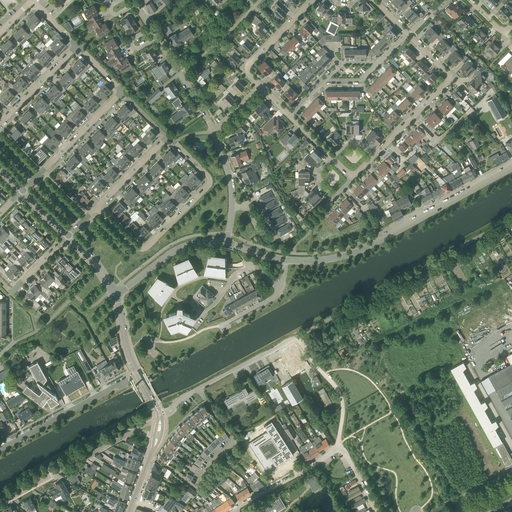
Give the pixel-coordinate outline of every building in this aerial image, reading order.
[(152,0),(145,4),(148,9),(155,4),(154,3),(158,1),(159,0),(152,0)] [(170,0),(159,0),(158,1),(154,3),(155,4),(148,9),(151,13),(161,6),(161,5),(160,4),(164,2),(166,4),(170,0)] [(281,18),(286,13),(280,7),(283,5),(278,0),(274,5),(277,8),(274,11),(276,13),(275,15),(278,17),(279,16),(281,18)] [(408,0),(405,2),(402,0),(401,0),(395,7),(397,9),(398,8),(400,10),(401,9),(403,11),(412,2),(410,0),(408,0)] [(363,5),(363,4),(362,4),(359,7),(358,6),(356,8),(359,12),(357,14),(361,17),(366,12),(367,14),(373,8),(366,2),(363,5)] [(405,17),(407,19),(415,12),(412,9),(415,4),(412,2),(403,11),(405,13),(404,14),(406,16),(405,17)] [(328,19),(332,14),(328,9),(329,8),(323,3),(319,7),(317,9),(322,14),(323,13),(328,19)] [(459,6),(458,5),(457,3),(454,6),(451,3),(445,9),(454,18),(462,10),(458,7),(459,6)] [(85,24),(87,27),(99,20),(96,14),(99,13),(94,5),(87,9),(86,8),(85,8),(84,9),(84,10),(84,11),(83,11),(88,19),(89,19),(90,21),(85,24)] [(504,6),(498,11),(506,18),(509,16),(511,15),(511,14),(511,13),(504,6)] [(338,25),(338,23),(345,23),(349,22),(349,25),(355,25),(355,15),(349,15),(345,15),(345,12),(338,12),(338,17),(333,17),(331,21),(330,21),(326,30),(334,34),(338,25)] [(415,12),(407,19),(409,21),(411,21),(412,23),(416,19),(417,21),(423,15),(421,12),(417,14),(415,12)] [(34,14),(30,18),(37,24),(41,20),(43,22),(45,20),(41,15),(38,17),(34,14)] [(136,23),(134,19),(133,20),(130,15),(123,19),(120,21),(122,25),(126,23),(129,28),(126,31),(128,34),(131,32),(132,32),(134,31),(135,32),(136,30),(138,28),(136,24),(136,23)] [(259,21),(260,20),(255,15),(249,21),(250,20),(251,21),(252,22),(254,22),(257,25),(255,27),(257,29),(255,31),(261,38),(266,33),(265,32),(268,30),(260,22),(259,21)] [(471,19),(470,18),(468,16),(466,18),(464,15),(458,21),(460,24),(459,25),(462,28),(464,26),(467,30),(471,26),(470,25),(474,22),(473,21),(472,19),(471,19)] [(28,28),(32,32),(35,30),(33,28),(37,24),(30,18),(26,22),(30,26),(28,28)] [(99,20),(87,27),(90,32),(95,29),(100,36),(110,30),(108,28),(109,27),(107,25),(106,25),(105,23),(102,24),(99,20)] [(175,29),(174,29),(181,25),(179,21),(172,25),(171,23),(166,27),(169,33),(175,29)] [(302,27),(309,33),(313,30),(316,33),(318,31),(320,32),(311,22),(309,25),(307,23),(302,27)] [(425,36),(427,38),(435,31),(431,27),(433,25),(430,22),(426,26),(429,29),(424,34),(426,36),(425,36)] [(383,30),(386,33),(393,40),(397,36),(392,31),(395,29),(390,24),(388,27),(387,26),(383,30)] [(22,26),(18,31),(24,37),(28,33),(30,35),(32,32),(28,28),(26,30),(22,26)] [(168,37),(171,41),(174,47),(182,42),(194,35),(189,27),(177,34),(176,32),(168,37)] [(307,36),(309,33),(302,27),(303,27),(298,31),(301,33),(298,35),(305,41),(308,38),(308,37),(307,36)] [(483,44),(488,39),(486,37),(486,36),(479,28),(472,35),(480,42),(481,41),(483,44)] [(27,40),(24,37),(18,31),(13,35),(17,38),(15,41),(19,45),(20,46),(27,40)] [(438,35),(435,31),(427,38),(429,40),(430,40),(431,42),(436,37),(438,39),(443,35),(441,32),(438,35)] [(393,40),(386,33),(384,36),(382,34),(381,35),(389,43),(392,39),(393,40)] [(53,41),(61,49),(66,45),(62,41),(64,39),(60,34),(53,41)] [(249,43),(252,40),(247,35),(242,39),(245,41),(241,45),(240,44),(237,48),(240,51),(244,48),(248,52),(249,50),(250,51),(252,49),(252,48),(253,47),(249,43)] [(306,43),(305,41),(298,35),(296,38),(294,36),(290,40),(296,46),(300,42),(303,45),(305,45),(306,43)] [(389,43),(381,35),(380,36),(381,38),(379,41),(385,47),(389,43)] [(445,37),(443,35),(438,39),(440,41),(436,46),(437,48),(439,50),(447,43),(443,39),(445,37)] [(113,38),(105,43),(102,45),(104,48),(106,47),(108,51),(110,53),(107,55),(110,60),(121,53),(117,48),(118,47),(116,43),(117,43),(114,39),(113,38)] [(9,39),(5,43),(14,52),(13,51),(19,45),(15,41),(13,43),(9,39)] [(292,50),(296,46),(290,40),(286,44),(292,50)] [(57,53),(61,49),(53,41),(47,47),(51,51),(54,49),(57,53)] [(379,41),(376,43),(374,42),(373,43),(375,45),(381,51),(385,47),(379,41)] [(493,56),(500,49),(492,42),(486,48),(493,56)] [(14,52),(5,43),(1,47),(5,51),(2,53),(7,58),(9,55),(10,56),(14,52)] [(447,43),(439,50),(441,52),(442,52),(443,54),(448,49),(450,51),(455,46),(453,44),(450,46),(447,43)] [(284,50),(281,52),(286,57),(292,50),(286,44),(281,48),(284,50)] [(341,45),(341,53),(341,54),(344,54),(344,58),(349,58),(349,49),(349,45),(341,45)] [(369,49),(369,55),(373,55),(375,53),(377,55),(381,51),(375,45),(371,49),(369,49)] [(46,46),(39,52),(49,62),(53,58),(49,54),(51,51),(47,47),(46,46)] [(455,46),(450,51),(452,53),(447,58),(449,59),(449,60),(451,62),(458,55),(455,51),(457,49),(455,46)] [(405,58),(412,51),(409,48),(408,47),(406,49),(404,47),(397,53),(399,55),(400,55),(402,53),(406,57),(405,58)] [(230,62),(231,61),(235,65),(240,59),(236,56),(239,53),(234,48),(229,52),(232,54),(227,59),(230,62)] [(317,53),(321,57),(327,63),(331,59),(329,58),(332,56),(324,48),(320,53),(318,51),(317,53)] [(145,60),(147,59),(152,66),(158,62),(155,58),(158,57),(153,49),(146,53),(145,51),(141,54),(145,60)] [(369,55),(369,49),(360,49),(360,58),(366,58),(366,55),(369,55)] [(410,65),(415,61),(413,59),(416,56),(415,55),(415,54),(412,51),(405,58),(409,62),(408,63),(410,65)] [(33,59),(39,64),(41,62),(45,66),(49,62),(39,52),(33,59)] [(124,59),(121,53),(110,60),(114,65),(116,64),(118,66),(117,67),(118,69),(120,69),(122,72),(124,70),(125,71),(126,71),(128,70),(129,69),(128,68),(132,65),(127,57),(126,58),(124,59)] [(461,60),(463,62),(467,57),(465,55),(462,58),(458,55),(451,62),(453,64),(455,65),(461,60)] [(324,67),(327,63),(321,57),(318,61),(324,67)] [(470,59),(467,57),(463,62),(465,64),(460,69),(462,70),(462,71),(464,73),(471,65),(467,62),(470,59)] [(311,62),(314,65),(320,71),(324,67),(318,61),(315,58),(311,62)] [(33,59),(27,65),(36,74),(40,70),(36,66),(39,64),(33,59)] [(91,66),(86,60),(84,63),(80,59),(76,63),(85,72),(91,66)] [(262,71),(268,65),(264,60),(258,67),(262,71)] [(419,70),(418,70),(425,64),(421,61),(420,60),(417,63),(415,61),(410,65),(413,68),(414,67),(418,71),(419,70)] [(157,64),(152,68),(162,85),(170,78),(167,75),(166,75),(165,73),(170,70),(165,62),(158,66),(157,65),(157,64)] [(75,71),(73,73),(77,78),(78,78),(85,72),(76,63),(71,67),(75,71)] [(421,76),(423,78),(427,74),(425,71),(428,68),(427,67),(428,67),(425,64),(418,70),(419,70),(423,74),(421,76)] [(472,80),(470,82),(474,87),(477,84),(478,83),(479,84),(481,84),(482,84),(484,83),(482,81),(486,78),(481,73),(487,66),(484,64),(480,68),(475,74),(477,76),(472,81),(472,80)] [(20,72),(21,73),(26,77),(28,75),(32,79),(36,74),(27,65),(20,72)] [(268,73),(270,76),(275,71),(268,65),(262,71),(266,75),(268,73)] [(316,75),(320,71),(314,65),(311,67),(309,65),(308,67),(316,75)] [(475,69),(471,65),(464,73),(466,75),(466,74),(468,76),(473,72),(475,74),(480,68),(478,66),(475,69)] [(214,67),(209,66),(208,66),(204,70),(196,78),(201,86),(206,82),(203,79),(214,67)] [(316,75),(308,67),(308,66),(304,70),(306,73),(312,79),(316,75)] [(389,67),(386,70),(392,76),(396,72),(391,66),(389,67)] [(273,78),(272,79),(271,80),(275,84),(283,76),(280,73),(280,72),(277,69),(275,71),(270,76),(273,78)] [(386,70),(385,71),(382,74),(388,80),(392,76),(386,70)] [(77,78),(73,73),(71,75),(67,72),(63,76),(69,82),(73,78),(75,80),(76,79),(77,78)] [(26,77),(21,73),(19,75),(18,74),(14,78),(17,81),(23,87),(27,83),(24,79),(26,77)] [(308,83),(312,79),(306,73),(302,76),(300,74),(298,76),(301,79),(304,83),(306,81),(308,83)] [(427,74),(423,78),(425,80),(426,79),(430,84),(437,78),(436,77),(437,77),(436,76),(436,75),(434,73),(434,74),(433,73),(430,76),(427,74)] [(381,75),(378,78),(384,84),(388,80),(382,74),(381,75)] [(235,82),(234,81),(226,88),(233,96),(238,92),(238,93),(244,87),(241,83),(242,82),(236,75),(233,78),(236,81),(235,82)] [(63,84),(60,86),(65,90),(71,84),(69,82),(63,76),(59,80),(63,84)] [(285,79),(283,76),(275,84),(279,88),(281,86),(283,89),(288,84),(290,82),(287,79),(285,79)] [(384,84),(378,78),(375,81),(374,82),(380,88),(384,84)] [(111,86),(106,80),(99,87),(107,94),(111,90),(109,88),(111,86)] [(7,83),(9,85),(13,90),(15,87),(19,91),(23,87),(17,81),(13,85),(11,83),(9,81),(7,83)] [(415,89),(421,96),(424,92),(425,91),(422,88),(424,86),(419,81),(417,84),(418,85),(414,89),(415,90),(415,89)] [(175,85),(174,86),(172,82),(165,88),(167,91),(166,92),(168,94),(169,94),(172,97),(179,92),(176,88),(177,88),(175,85)] [(370,86),(376,92),(380,88),(374,82),(371,85),(370,86)] [(474,87),(470,82),(468,85),(466,87),(471,91),(469,93),(474,98),(476,96),(479,92),(477,90),(480,87),(477,84),(474,87)] [(54,84),(50,88),(57,95),(59,98),(63,94),(63,93),(65,90),(60,86),(58,88),(54,84)] [(286,91),(285,92),(284,93),(288,97),(287,97),(288,97),(294,91),(294,90),(294,91),(288,84),(283,89),(286,91)] [(2,90),(1,91),(11,100),(15,96),(11,92),(13,90),(9,85),(6,87),(5,87),(4,86),(3,87),(2,87),(1,89),(2,90)] [(99,86),(92,92),(99,99),(101,96),(103,98),(107,94),(99,87),(99,86)] [(372,96),(376,92),(370,86),(367,89),(366,90),(372,96)] [(462,98),(466,94),(459,87),(457,89),(456,88),(454,91),(462,98)] [(57,95),(50,88),(46,93),(50,96),(48,99),(52,103),(54,101),(53,99),(57,95)] [(159,93),(161,91),(158,88),(147,99),(150,103),(160,93),(159,93)] [(225,95),(224,94),(216,102),(224,110),(228,105),(229,106),(235,100),(232,97),(233,96),(226,88),(224,91),(227,94),(225,95)] [(407,94),(411,98),(413,96),(416,99),(417,98),(418,99),(421,96),(415,89),(415,90),(411,94),(409,92),(407,94)] [(0,92),(0,102),(3,100),(6,104),(11,100),(1,91),(0,92)] [(294,91),(288,97),(292,101),(298,95),(294,91)] [(456,100),(454,102),(457,105),(458,106),(464,100),(462,98),(454,91),(452,93),(453,93),(451,95),(456,100)] [(96,101),(99,99),(92,92),(86,99),(88,101),(94,107),(98,103),(96,101)] [(401,101),(409,108),(412,105),(411,105),(412,104),(409,100),(411,98),(407,94),(405,96),(406,97),(401,101)] [(508,116),(504,107),(497,95),(487,101),(498,120),(505,116),(506,117),(508,116)] [(42,97),(37,101),(46,110),(47,110),(48,110),(49,110),(50,109),(51,108),(50,106),(52,103),(48,99),(45,101),(42,97)] [(181,109),(171,116),(176,123),(186,116),(193,111),(187,103),(182,106),(180,103),(182,102),(178,97),(170,104),(171,104),(172,103),(175,107),(179,104),(181,107),(180,108),(181,109)] [(313,101),(319,107),(324,103),(318,98),(317,99),(316,98),(313,101)] [(457,105),(454,102),(452,100),(450,103),(447,99),(445,101),(445,100),(442,103),(449,110),(453,106),(454,107),(457,105)] [(46,110),(37,101),(33,105),(37,109),(35,111),(39,116),(46,110)] [(88,101),(82,107),(86,111),(88,109),(90,111),(94,107),(88,101)] [(262,101),(254,109),(261,116),(262,116),(263,117),(268,121),(273,116),(268,112),(267,111),(269,109),(262,101)] [(313,101),(314,102),(313,103),(312,102),(309,105),(315,111),(319,107),(313,101)] [(409,108),(401,101),(397,105),(396,104),(394,106),(399,111),(401,109),(404,112),(405,111),(409,108)] [(445,114),(449,110),(442,103),(439,105),(440,106),(438,108),(442,111),(439,113),(444,118),(446,115),(445,114)] [(79,104),(73,111),(75,114),(81,120),(85,116),(84,114),(86,111),(82,107),(79,104)] [(125,104),(121,108),(129,117),(130,117),(136,111),(133,108),(129,104),(127,106),(125,104)] [(305,109),(311,116),(315,111),(309,105),(306,108),(307,109),(306,110),(305,109)] [(389,114),(396,121),(399,117),(400,116),(397,113),(399,111),(394,106),(392,109),(393,110),(389,114)] [(119,114),(116,117),(121,121),(123,118),(125,119),(126,119),(127,119),(129,117),(121,108),(117,112),(119,114)] [(311,116),(305,109),(302,112),(303,113),(301,114),(307,120),(311,116)] [(29,110),(25,114),(31,120),(33,123),(34,122),(35,123),(37,123),(38,122),(38,120),(37,119),(37,118),(39,116),(35,111),(33,114),(29,110)] [(77,124),(81,120),(75,114),(73,111),(66,117),(67,118),(73,124),(75,122),(77,124)] [(389,114),(387,112),(386,113),(385,113),(384,114),(384,115),(383,116),(384,117),(382,119),(386,124),(388,121),(391,124),(392,123),(393,124),(396,121),(389,114)] [(429,116),(438,124),(442,120),(443,121),(445,119),(444,118),(439,113),(437,115),(434,112),(432,113),(429,116)] [(24,122),(22,124),(27,129),(29,126),(27,124),(31,120),(25,114),(21,118),(24,122)] [(437,124),(438,124),(429,116),(427,118),(427,119),(425,120),(426,121),(426,120),(429,124),(427,126),(433,132),(436,130),(433,127),(436,123),(437,124)] [(112,117),(108,121),(117,129),(123,123),(121,121),(116,117),(114,119),(112,117)] [(60,124),(63,126),(69,132),(73,128),(71,127),(73,124),(67,118),(65,120),(64,120),(60,124)] [(281,120),(280,121),(279,122),(277,121),(278,121),(277,120),(276,121),(273,118),(262,130),(267,135),(274,129),(279,134),(286,127),(284,125),(283,124),(284,123),(281,120)] [(117,129),(108,121),(104,125),(106,127),(104,129),(110,136),(117,129)] [(54,130),(60,137),(63,135),(65,136),(69,132),(63,126),(60,124),(54,130)] [(346,124),(346,133),(350,133),(350,135),(354,135),(354,133),(358,133),(358,124),(354,124),(354,125),(350,125),(350,124),(346,124)] [(12,132),(10,134),(23,146),(26,142),(20,136),(25,131),(20,126),(18,128),(14,125),(10,129),(12,132)] [(154,134),(157,131),(150,125),(143,132),(146,134),(152,140),(156,135),(154,134)] [(244,141),(243,141),(245,140),(246,139),(244,134),(243,133),(240,134),(239,133),(242,130),(244,133),(247,129),(242,125),(239,128),(236,132),(237,135),(229,138),(232,146),(237,144),(237,145),(240,144),(240,143),(244,141)] [(418,127),(414,131),(421,138),(423,136),(424,137),(428,133),(421,126),(419,128),(418,127)] [(99,130),(95,134),(101,140),(105,136),(107,139),(110,136),(104,129),(101,132),(99,130)] [(52,137),(50,139),(56,145),(60,141),(58,139),(60,137),(54,130),(50,135),(52,137)] [(339,140),(339,139),(338,139),(341,135),(336,130),(333,133),(327,138),(327,139),(330,142),(331,142),(334,145),(339,140)] [(372,144),(373,142),(376,145),(383,138),(379,135),(379,136),(373,130),(372,131),(371,131),(369,132),(370,133),(366,137),(372,144)] [(414,131),(409,136),(416,143),(419,146),(422,144),(419,141),(421,138),(414,131)] [(294,133),(292,134),(290,136),(287,133),(280,140),(284,143),(285,141),(287,143),(288,142),(291,142),(294,146),(297,143),(296,142),(299,139),(294,133)] [(101,140),(95,134),(91,138),(93,140),(91,142),(98,149),(103,145),(103,144),(104,142),(101,140)] [(148,144),(152,140),(146,134),(142,138),(140,135),(138,138),(140,140),(144,144),(146,142),(148,144)] [(411,146),(413,148),(415,150),(417,148),(414,145),(416,143),(409,136),(405,140),(411,146)] [(41,144),(43,145),(45,148),(48,150),(47,150),(48,150),(50,147),(52,149),(56,145),(50,139),(48,137),(41,144)] [(474,149),(479,146),(475,138),(469,142),(474,149)] [(140,140),(133,147),(139,152),(143,148),(142,146),(144,144),(140,140)] [(304,149),(309,143),(308,142),(306,140),(300,145),(304,149)] [(411,146),(405,140),(398,147),(402,152),(407,147),(409,149),(411,146)] [(34,150),(33,150),(30,147),(31,146),(29,141),(25,145),(26,146),(23,148),(25,150),(26,149),(39,162),(43,158),(45,156),(47,153),(43,150),(45,148),(43,145),(41,148),(41,147),(38,149),(37,148),(34,150)] [(87,142),(83,147),(92,155),(98,149),(91,142),(89,144),(87,142)] [(139,152),(133,147),(130,143),(125,148),(126,149),(125,151),(131,157),(133,154),(135,156),(139,152)] [(85,162),(92,155),(83,147),(79,151),(81,152),(78,155),(85,162)] [(308,153),(318,163),(320,160),(321,158),(317,154),(319,152),(315,148),(309,154),(308,153)] [(166,154),(174,161),(175,162),(181,156),(174,149),(172,151),(170,150),(166,154)] [(231,156),(234,166),(242,163),(242,162),(250,160),(246,150),(239,153),(231,156)] [(131,157),(125,151),(118,157),(126,165),(131,161),(129,159),(131,157)] [(496,166),(509,159),(506,152),(499,156),(497,153),(491,156),(493,160),(496,166)] [(318,163),(308,153),(300,160),(299,159),(297,163),(305,166),(306,163),(308,161),(312,165),(314,163),(314,164),(317,162),(318,163)] [(164,160),(162,162),(168,168),(170,166),(170,165),(174,161),(166,154),(162,158),(164,160)] [(391,154),(384,161),(392,170),(395,167),(390,163),(395,159),(391,154)] [(74,155),(70,159),(76,165),(80,161),(83,164),(85,162),(78,155),(76,157),(74,155)] [(123,169),(126,165),(118,157),(113,162),(114,163),(113,164),(118,169),(121,167),(123,169)] [(70,172),(76,165),(70,159),(66,163),(68,165),(65,167),(70,172)] [(394,171),(395,172),(399,168),(397,166),(395,167),(392,170),(384,161),(379,165),(386,172),(389,170),(392,173),(394,171)] [(168,168),(162,162),(159,164),(157,162),(153,166),(161,174),(160,172),(163,168),(166,171),(168,168)] [(455,179),(456,178),(460,185),(463,184),(459,176),(460,176),(458,173),(460,172),(460,168),(460,167),(458,164),(457,165),(456,163),(455,163),(454,162),(450,165),(454,171),(457,170),(458,171),(455,173),(453,175),(455,179)] [(113,164),(112,163),(110,165),(110,166),(109,166),(106,169),(108,172),(114,178),(118,174),(116,172),(118,169),(113,164)] [(255,163),(247,166),(248,170),(242,173),(244,179),(243,179),(245,182),(246,182),(246,183),(250,181),(251,183),(257,180),(253,171),(258,168),(255,163)] [(297,167),(297,178),(310,178),(310,172),(309,172),(303,172),(303,169),(305,166),(297,163),(296,166),(297,167)] [(386,172),(379,165),(375,170),(376,171),(374,173),(379,178),(381,180),(382,181),(384,179),(383,178),(385,176),(384,175),(386,172)] [(149,175),(153,179),(156,181),(159,178),(158,177),(161,174),(153,166),(149,170),(151,172),(149,175)] [(475,177),(477,176),(473,168),(471,170),(469,166),(464,169),(465,173),(469,180),(475,177)] [(62,170),(61,169),(53,176),(59,182),(57,183),(57,184),(60,187),(68,180),(73,175),(70,172),(65,167),(62,170)] [(405,171),(403,169),(396,175),(399,178),(405,171)] [(192,172),(188,176),(197,185),(201,181),(198,177),(200,175),(195,170),(193,173),(192,172)] [(110,182),(114,178),(108,172),(104,176),(102,173),(99,176),(106,182),(108,180),(110,182)] [(459,176),(463,184),(469,180),(465,173),(462,175),(460,172),(458,173),(460,176),(459,176)] [(182,182),(188,176),(185,173),(179,179),(182,182)] [(453,189),(460,185),(456,178),(455,179),(453,175),(452,173),(448,175),(452,180),(449,182),(452,188),(453,189)] [(381,180),(379,178),(377,180),(371,174),(366,178),(374,185),(376,183),(377,184),(381,180)] [(92,182),(101,190),(105,186),(103,185),(106,182),(99,176),(99,175),(97,177),(96,177),(95,178),(95,179),(92,182)] [(153,179),(149,175),(147,177),(145,175),(141,179),(147,185),(153,179)] [(193,189),(197,185),(188,176),(185,179),(185,180),(183,183),(187,188),(190,185),(193,189)] [(441,186),(445,193),(452,189),(452,190),(452,189),(448,185),(440,177),(438,179),(440,181),(442,184),(443,185),(441,186)] [(310,178),(297,178),(297,188),(296,189),(297,192),(305,189),(303,186),(303,184),(309,184),(309,181),(310,181),(310,178)] [(366,178),(362,183),(372,193),(374,191),(371,188),(374,185),(366,178)] [(139,185),(136,187),(140,191),(147,185),(141,179),(137,183),(139,185)] [(437,188),(435,189),(439,196),(440,195),(441,196),(442,195),(442,194),(444,193),(445,193),(441,186),(438,181),(436,179),(434,180),(437,188)] [(97,194),(101,190),(92,182),(88,186),(89,186),(86,188),(88,190),(92,194),(93,195),(95,193),(97,194)] [(185,190),(187,188),(183,183),(180,185),(179,185),(175,188),(176,189),(185,197),(189,193),(185,190)] [(362,183),(358,187),(365,194),(367,192),(371,196),(373,194),(372,193),(362,183)] [(427,186),(434,199),(436,197),(437,198),(438,197),(438,196),(439,196),(435,189),(433,190),(430,185),(427,186)] [(424,188),(424,189),(421,191),(424,195),(426,199),(428,198),(430,202),(434,199),(427,186),(424,188)] [(132,188),(128,192),(137,200),(141,196),(140,196),(142,193),(140,191),(136,187),(134,190),(132,188)] [(363,196),(365,194),(358,187),(353,192),(354,192),(352,194),(359,202),(364,197),(363,196)] [(185,197),(176,189),(170,196),(175,200),(177,198),(180,202),(185,197)] [(300,195),(308,202),(318,192),(317,193),(314,191),(314,192),(312,190),(308,194),(306,192),(305,189),(297,192),(299,196),(300,195)] [(418,194),(424,205),(430,202),(428,198),(426,199),(424,195),(421,191),(420,189),(416,191),(417,194),(418,194)] [(89,198),(92,194),(88,190),(84,193),(82,191),(80,193),(79,192),(74,197),(84,207),(88,203),(87,202),(90,199),(89,198)] [(262,205),(275,198),(271,191),(258,198),(262,205)] [(137,200),(128,192),(124,196),(126,198),(123,200),(130,207),(137,200)] [(320,195),(318,192),(308,202),(309,201),(313,205),(311,207),(313,209),(319,203),(317,202),(321,197),(319,196),(320,195)] [(401,198),(395,201),(396,203),(400,210),(411,204),(407,195),(405,193),(400,196),(401,198)] [(281,199),(278,195),(275,197),(274,197),(276,201),(278,200),(280,205),(283,203),(281,199)] [(164,202),(165,204),(172,210),(176,206),(172,203),(175,200),(170,196),(164,202)] [(346,198),(342,203),(349,210),(351,208),(352,209),(357,204),(349,197),(347,199),(346,198)] [(279,206),(275,199),(262,206),(266,213),(279,206)] [(394,221),(403,216),(400,210),(396,203),(395,201),(395,200),(391,201),(394,206),(388,209),(394,221)] [(114,212),(124,222),(125,221),(126,221),(129,218),(122,211),(126,207),(119,201),(111,208),(115,212),(114,212)] [(168,214),(172,210),(165,204),(162,208),(157,203),(154,205),(157,208),(162,213),(164,211),(168,214)] [(342,203),(338,207),(348,217),(350,215),(347,212),(349,210),(342,203)] [(371,209),(373,213),(379,210),(376,205),(375,205),(371,209)] [(338,207),(333,212),(340,219),(343,216),(346,219),(348,217),(338,207)] [(157,208),(155,211),(154,210),(150,214),(159,223),(163,219),(160,215),(162,213),(157,208)] [(282,214),(279,208),(267,214),(270,220),(282,214)] [(18,227),(21,224),(24,220),(22,218),(22,217),(21,216),(24,214),(20,209),(19,210),(16,213),(13,216),(16,218),(13,221),(18,227)] [(130,219),(127,222),(129,224),(132,221),(133,220),(134,221),(139,216),(137,214),(135,212),(130,216),(131,218),(130,219)] [(338,221),(340,219),(333,212),(329,216),(329,217),(327,219),(335,226),(339,222),(338,221)] [(159,223),(150,214),(146,218),(147,219),(144,221),(149,226),(151,223),(155,227),(159,223)] [(271,222),(275,229),(289,222),(285,215),(271,222)] [(24,220),(21,224),(24,227),(23,229),(27,233),(32,228),(30,226),(30,225),(29,224),(32,221),(27,217),(24,220)] [(130,226),(129,227),(139,237),(139,236),(142,240),(150,232),(143,225),(140,229),(133,222),(130,225),(130,226)] [(277,230),(281,237),(293,230),(290,223),(277,230)] [(297,234),(295,231),(298,230),(295,225),(292,226),(295,231),(290,234),(291,237),(297,234)] [(0,233),(7,240),(10,237),(14,241),(17,237),(8,228),(6,230),(2,227),(0,229),(0,233)] [(34,242),(35,241),(40,236),(43,233),(39,229),(36,231),(35,230),(35,231),(32,228),(27,233),(31,237),(31,238),(34,242)] [(39,245),(41,244),(44,247),(51,241),(47,236),(44,239),(43,238),(42,238),(40,236),(35,241),(39,245)] [(22,255),(29,262),(33,258),(30,254),(32,252),(23,243),(19,247),(25,252),(22,255)] [(25,267),(29,262),(22,255),(19,258),(13,253),(10,256),(19,265),(21,263),(25,267)] [(62,268),(65,271),(70,266),(67,263),(68,263),(67,262),(69,259),(65,255),(62,258),(60,255),(56,259),(61,264),(59,266),(61,269),(62,268)] [(17,267),(19,265),(10,256),(7,259),(12,265),(9,268),(16,275),(21,271),(17,267)] [(221,258),(212,257),(207,256),(190,258),(185,260),(177,264),(172,266),(159,276),(156,281),(155,282),(152,286),(151,288),(149,290),(155,296),(158,298),(161,300),(164,296),(166,297),(168,294),(171,295),(176,311),(173,312),(169,314),(169,313),(165,314),(166,317),(168,321),(168,322),(168,323),(179,319),(189,323),(190,322),(191,318),(192,318),(193,316),(190,314),(187,313),(183,312),(183,310),(181,310),(181,307),(178,307),(177,309),(172,294),(169,292),(168,291),(171,287),(180,280),(185,278),(185,280),(191,277),(190,275),(195,274),(206,272),(211,272),(211,274),(217,275),(218,273),(223,274),(224,266),(224,258),(221,258)] [(1,265),(0,265),(0,271),(6,278),(9,276),(12,279),(16,275),(9,268),(6,271),(1,265)] [(70,266),(65,271),(69,275),(71,273),(74,277),(76,275),(77,276),(80,273),(79,272),(81,270),(76,266),(74,269),(73,268),(72,268),(70,266)] [(62,283),(55,275),(53,274),(51,276),(48,272),(43,277),(50,284),(53,286),(56,283),(59,286),(62,283)] [(247,276),(244,277),(249,286),(249,288),(249,287),(256,299),(261,296),(257,288),(254,290),(247,276)] [(47,287),(50,284),(43,277),(39,281),(42,284),(40,286),(50,296),(53,292),(47,287)] [(46,299),(50,296),(40,286),(38,288),(35,285),(31,289),(40,299),(43,296),(46,299)] [(197,301),(205,307),(207,304),(214,296),(207,289),(202,285),(196,293),(196,294),(197,295),(197,294),(200,297),(197,301)] [(249,286),(246,288),(249,293),(246,294),(250,302),(256,299),(249,287),(249,288),(249,286)] [(30,297),(28,299),(37,308),(40,305),(37,302),(40,299),(31,289),(26,294),(30,297)] [(239,293),(245,305),(250,302),(246,294),(244,296),(241,290),(238,292),(239,293)] [(235,300),(239,308),(245,305),(239,293),(238,292),(234,294),(237,300),(235,300)] [(230,303),(234,311),(239,308),(235,300),(237,300),(234,294),(231,296),(231,297),(230,298),(232,302),(230,303)] [(231,296),(229,297),(225,305),(225,306),(226,308),(223,310),(222,312),(223,315),(226,315),(234,311),(230,303),(232,302),(230,298),(231,297),(231,296)] [(116,336),(108,340),(109,343),(113,340),(115,344),(118,342),(116,336)] [(286,354),(280,358),(287,371),(293,367),(293,366),(295,365),(296,366),(305,360),(302,355),(301,356),(296,348),(289,352),(289,353),(287,355),(286,354)] [(108,364),(112,372),(119,368),(122,366),(118,359),(116,355),(113,357),(115,360),(115,361),(114,360),(108,364)] [(92,369),(86,359),(81,362),(87,372),(92,369)] [(108,364),(106,360),(101,362),(101,363),(96,365),(98,369),(99,371),(98,373),(99,375),(102,376),(102,377),(106,375),(112,372),(108,364)] [(47,378),(45,374),(37,361),(29,366),(40,387),(43,389),(39,394),(27,385),(23,389),(25,390),(24,391),(23,390),(39,403),(43,406),(47,400),(51,406),(59,401),(53,396),(53,395),(58,398),(55,393),(54,393),(49,390),(51,387),(50,387),(49,387),(50,386),(47,384),(45,387),(42,384),(47,378)] [(451,369),(462,388),(470,384),(463,370),(466,367),(464,362),(451,369)] [(511,363),(511,364),(488,376),(511,419),(511,363)] [(269,364),(261,369),(262,371),(257,374),(254,375),(259,383),(274,374),(269,364)] [(66,388),(69,393),(70,394),(73,392),(72,391),(72,390),(76,388),(84,383),(85,384),(77,370),(76,371),(73,365),(66,369),(65,370),(68,376),(59,381),(58,381),(62,388),(66,395),(63,389),(66,388)] [(0,372),(0,377),(4,380),(8,374),(3,371),(0,372)] [(27,372),(21,379),(22,379),(25,382),(24,383),(31,373),(30,374),(27,372)] [(317,386),(319,384),(321,383),(316,375),(315,376),(313,377),(314,377),(312,378),(317,386)] [(279,385),(288,404),(301,398),(292,379),(279,385)] [(474,381),(470,384),(462,388),(472,408),(481,403),(474,390),(477,387),(474,381)] [(239,392),(225,399),(229,407),(233,405),(234,405),(235,405),(235,404),(243,400),(245,403),(250,400),(258,396),(254,389),(248,392),(245,387),(238,391),(239,392)] [(323,387),(317,391),(326,407),(332,403),(323,387)] [(6,401),(9,407),(26,398),(20,394),(6,401)] [(481,403),(472,408),(483,427),(492,422),(485,409),(488,405),(485,401),(481,403)] [(18,411),(14,413),(15,415),(17,419),(21,417),(23,422),(28,419),(27,418),(33,415),(29,407),(27,403),(23,406),(24,408),(22,409),(21,408),(17,410),(18,411)] [(199,408),(206,417),(207,418),(211,415),(204,404),(203,404),(204,405),(203,406),(202,405),(199,408)] [(197,409),(194,412),(204,423),(208,420),(207,418),(206,417),(199,408),(199,409),(198,410),(197,409)] [(6,409),(0,412),(0,415),(3,421),(10,417),(6,409)] [(193,414),(193,413),(192,413),(192,412),(189,415),(190,415),(190,416),(197,424),(200,427),(204,423),(194,412),(195,413),(193,414)] [(188,417),(185,420),(193,428),(197,424),(190,416),(190,417),(189,418),(188,417)] [(184,421),(181,424),(189,432),(189,431),(192,434),(196,431),(193,428),(185,420),(186,421),(185,422),(184,421)] [(249,443),(249,444),(266,470),(271,467),(271,466),(271,465),(270,463),(273,462),(274,464),(275,465),(276,465),(277,465),(293,454),(271,420),(264,425),(268,432),(267,432),(266,431),(250,442),(249,442),(249,443)] [(492,422),(483,427),(493,446),(502,441),(495,428),(498,425),(496,420),(492,422)] [(189,432),(181,424),(182,425),(181,426),(180,425),(180,426),(179,425),(176,428),(185,436),(187,438),(191,434),(189,432)] [(290,426),(285,428),(292,438),(296,436),(290,426)] [(175,433),(174,434),(182,440),(185,436),(176,428),(174,431),(175,432),(174,432),(175,433)] [(308,438),(302,430),(298,432),(303,441),(308,438)] [(171,437),(170,439),(178,444),(182,440),(174,434),(173,433),(171,437)] [(317,437),(325,449),(330,445),(326,438),(322,441),(319,436),(317,437)] [(315,446),(319,452),(325,449),(317,437),(315,438),(316,440),(312,442),(314,446),(315,446)] [(168,442),(167,443),(177,450),(180,446),(170,439),(169,438),(167,441),(168,442)] [(309,454),(313,452),(315,455),(319,452),(315,446),(314,446),(311,441),(309,443),(304,446),(307,451),(309,454)] [(505,447),(502,441),(493,446),(505,468),(511,464),(511,459),(511,458),(511,457),(511,454),(507,446),(505,447)] [(163,448),(173,455),(175,456),(178,451),(177,450),(167,443),(166,443),(163,446),(164,447),(163,448)] [(303,454),(307,460),(315,455),(313,452),(309,454),(307,451),(304,446),(303,445),(300,447),(304,453),(303,454)] [(141,458),(143,454),(143,453),(144,451),(140,450),(140,449),(137,448),(133,446),(130,454),(134,456),(141,458)] [(170,460),(173,455),(163,448),(160,451),(161,452),(160,453),(159,453),(170,460)] [(168,465),(170,460),(159,453),(157,457),(158,457),(157,458),(156,458),(168,465)] [(126,461),(114,456),(112,459),(129,469),(130,467),(137,469),(140,461),(137,460),(132,458),(131,458),(129,457),(128,457),(127,458),(126,461)] [(154,461),(151,469),(163,476),(164,476),(167,478),(171,471),(167,469),(168,469),(154,461)] [(98,466),(97,465),(93,463),(90,467),(95,471),(98,466)] [(101,467),(118,478),(124,481),(132,484),(134,479),(129,478),(129,477),(126,476),(120,473),(119,475),(115,473),(116,471),(103,464),(101,467)] [(95,471),(90,467),(87,466),(84,471),(92,476),(95,471)] [(75,467),(68,471),(67,471),(69,475),(67,479),(76,483),(78,480),(77,479),(78,479),(76,475),(80,474),(75,467)] [(121,471),(121,472),(121,473),(120,473),(126,476),(129,477),(129,478),(134,479),(136,473),(128,471),(128,470),(122,468),(121,471)] [(161,480),(163,476),(151,469),(151,470),(152,470),(151,473),(150,475),(161,480)] [(218,476),(214,479),(215,480),(219,485),(227,480),(222,473),(218,476)] [(249,477),(251,478),(260,489),(264,486),(264,485),(260,481),(258,479),(259,477),(255,473),(252,475),(249,477)] [(161,480),(150,475),(147,480),(159,485),(161,480)] [(256,491),(260,489),(251,478),(249,477),(247,479),(248,481),(251,484),(250,485),(256,491)] [(309,481),(313,490),(320,486),(316,477),(309,481)] [(123,485),(121,484),(114,479),(112,482),(116,485),(122,488),(129,491),(132,484),(124,481),(123,485)] [(52,499),(54,498),(61,494),(62,498),(70,494),(62,480),(56,484),(57,486),(50,490),(51,493),(50,494),(52,499)] [(145,485),(154,489),(157,491),(158,491),(160,486),(159,485),(147,480),(145,485)] [(237,486),(240,488),(245,497),(251,493),(245,484),(243,481),(241,482),(241,484),(237,486)] [(127,498),(129,491),(122,488),(116,485),(112,482),(110,485),(118,490),(121,492),(120,495),(127,498)] [(153,499),(157,491),(154,489),(145,485),(142,494),(150,497),(150,498),(153,499)] [(185,492),(192,498),(197,492),(189,486),(185,492)] [(237,490),(239,492),(235,494),(239,500),(245,497),(240,488),(237,490)] [(344,496),(347,502),(362,494),(360,488),(344,496)] [(223,493),(231,506),(235,503),(233,499),(231,497),(226,493),(223,492),(223,493)] [(218,496),(220,498),(221,500),(227,509),(231,506),(223,493),(221,495),(218,496)] [(106,496),(109,498),(124,507),(127,499),(119,496),(118,500),(110,496),(107,494),(106,496)] [(57,503),(52,500),(45,496),(42,502),(54,508),(57,503)] [(218,496),(217,497),(215,499),(223,511),(227,509),(221,500),(219,501),(218,499),(220,498),(218,496)] [(278,496),(255,510),(254,509),(248,511),(268,511),(275,508),(277,511),(284,507),(278,496)] [(25,506),(27,510),(35,506),(32,502),(30,498),(23,501),(26,506),(25,506)] [(107,502),(110,504),(114,506),(115,505),(116,506),(113,511),(114,511),(121,511),(124,507),(109,498),(107,502)] [(171,498),(170,500),(169,501),(168,502),(166,501),(164,503),(163,505),(164,506),(163,508),(169,511),(173,508),(175,505),(176,504),(177,502),(171,498)] [(352,510),(367,503),(364,498),(350,505),(352,510)] [(212,504),(217,511),(222,511),(223,511),(215,499),(211,501),(212,504)]
